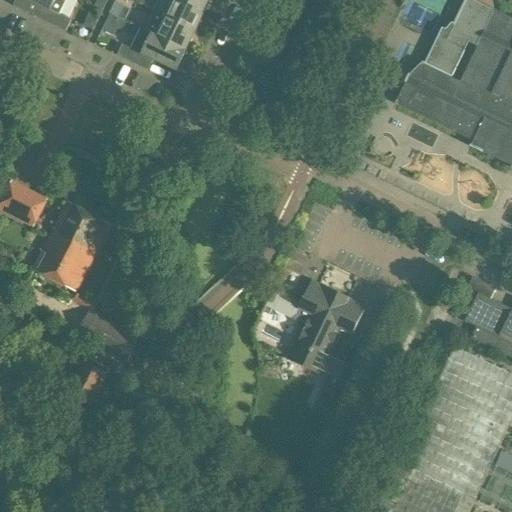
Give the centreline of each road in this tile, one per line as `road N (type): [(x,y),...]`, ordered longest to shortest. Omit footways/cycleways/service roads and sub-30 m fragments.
road 1 (residential): [(472,242),(197,119)]
road 2 (residential): [(197,119),(0,28)]
road 3 (residential): [(197,119),(255,0)]
road 4 (residential): [(0,422),(114,470)]
